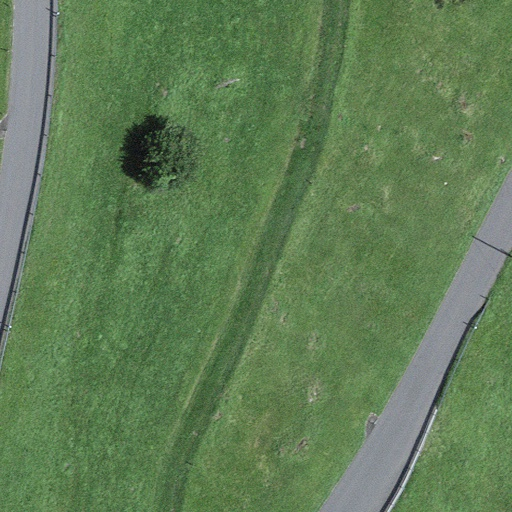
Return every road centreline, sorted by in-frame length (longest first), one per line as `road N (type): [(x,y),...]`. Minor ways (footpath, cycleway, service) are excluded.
road 1 (tertiary): [(346,511),(511,204)]
road 2 (tertiary): [(33,0),(22,151),(0,266)]
